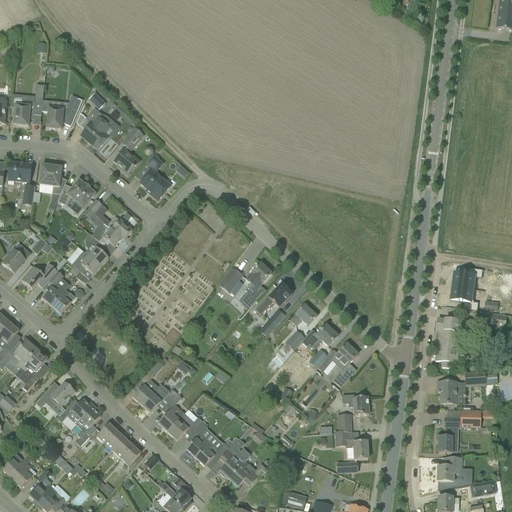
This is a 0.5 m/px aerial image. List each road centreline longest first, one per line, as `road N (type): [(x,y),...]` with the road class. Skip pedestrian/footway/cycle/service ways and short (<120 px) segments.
road 1 (residential): [(405,359),(393,357),(216,189),(190,191),(159,225)]
road 2 (residential): [(412,511),(408,461),(431,256),(422,243)]
road 3 (track): [(203,187),(76,57),(34,0)]
road 4 (tertiary): [(422,243),(451,0)]
road 5 (residential): [(213,511),(218,504),(57,341)]
road 6 (residential): [(159,225),(67,151),(0,142)]
road 7 (residential): [(57,341),(159,225)]
road 8 (tertiary): [(384,511),(405,359)]
